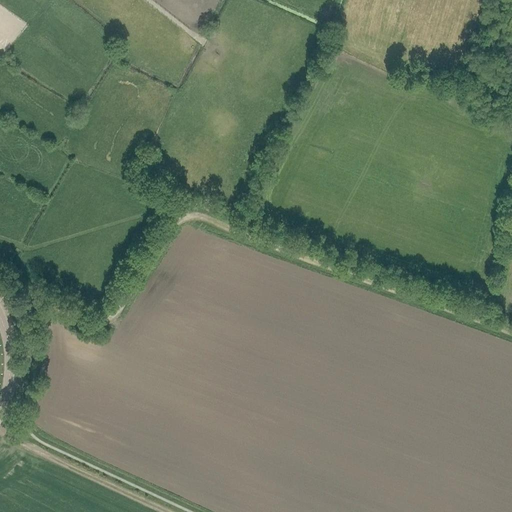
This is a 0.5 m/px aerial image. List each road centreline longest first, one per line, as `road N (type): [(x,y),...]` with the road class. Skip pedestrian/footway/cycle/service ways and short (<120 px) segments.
road 1 (track): [(0,294),(106,317),(178,221),(195,216),(511,332)]
road 2 (track): [(0,428),(169,511)]
